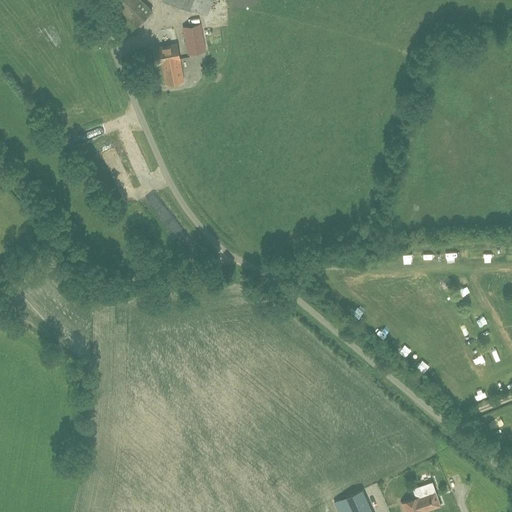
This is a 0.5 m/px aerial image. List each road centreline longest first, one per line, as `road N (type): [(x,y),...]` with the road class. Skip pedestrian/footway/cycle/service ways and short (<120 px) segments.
road 1 (unclassified): [(511,478),(284,288),(207,235),(171,184),(89,0)]
road 2 (track): [(241,261),(97,288),(0,171)]
